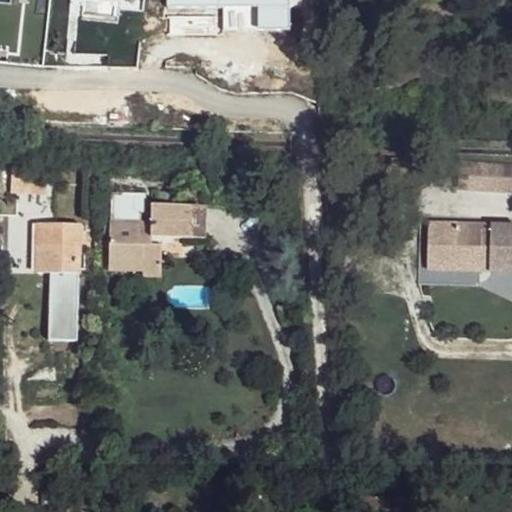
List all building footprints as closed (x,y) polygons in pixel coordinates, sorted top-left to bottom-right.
[(164,0),(165,8),(257,7),(257,27),(290,26),(289,0),(164,0)] [(471,164),(457,164),(457,175),(471,177),(471,164)] [(511,165),(471,164),(471,177),(472,180),(511,181),(511,165)] [(11,172),(10,198),(35,199),(36,173),(11,172)] [(36,173),(35,199),(46,199),(46,174),(36,173)] [(110,230),(109,263),(164,261),(163,243),(193,243),(192,208),(152,209),(151,230),(110,230)] [(192,208),(193,243),(207,243),(206,208),(192,208)] [(511,228),(453,228),(452,253),(511,254),(511,228)] [(40,229),(38,266),(79,264),(80,230),(40,229)] [(511,254),(452,253),(452,268),(472,268),(471,276),(511,275),(511,254)] [(109,263),(110,266),(144,265),(144,277),(143,282),(163,282),(164,261),(109,263)] [(38,279),(78,279),(79,264),(38,266),(38,279)] [(110,266),(109,277),(144,277),(144,265),(110,266)] [(472,268),(452,268),(452,274),(471,276),(472,268)] [(394,511),(395,497),(364,496),(364,511),(394,511)]
